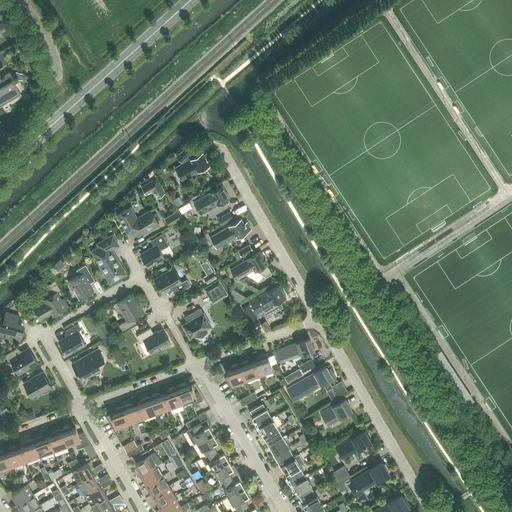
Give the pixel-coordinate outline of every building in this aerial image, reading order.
[(10,22),(0,28),(0,31),(1,32),(11,26),(10,22)] [(0,86),(0,106),(21,94),(13,80),(15,79),(11,72),(0,77),(0,84),(1,86),(0,86)] [(182,163),(175,168),(182,180),(210,164),(203,152),(193,157),(191,153),(191,152),(187,147),(176,156),(181,161),(182,163)] [(164,194),(156,179),(141,187),(145,194),(151,190),(154,191),(158,197),(164,194)] [(210,192),(193,202),(200,214),(217,204),(218,204),(228,198),(229,198),(229,197),(222,186),(223,186),(222,185),(221,186),(211,192),(210,192)] [(191,207),(189,202),(179,208),(181,213),(191,207)] [(130,207),(117,214),(127,231),(129,230),(137,232),(139,234),(147,229),(148,231),(159,225),(153,214),(147,218),(145,214),(138,218),(136,218),(130,207)] [(176,211),(165,218),(169,225),(181,218),(176,211)] [(230,212),(218,219),(222,225),(233,218),(230,212)] [(229,225),(229,226),(210,237),(216,248),(235,237),(236,237),(251,229),(247,222),(244,224),(241,218),(229,225)] [(178,223),(173,226),(176,232),(181,229),(178,223)] [(150,240),(154,246),(140,254),(148,267),(164,257),(160,250),(168,245),(162,234),(150,240)] [(102,251),(95,255),(101,267),(100,267),(103,273),(104,272),(110,282),(125,273),(111,249),(118,245),(112,235),(98,244),(102,251)] [(205,237),(198,241),(202,248),(209,244),(205,237)] [(249,244),(238,251),(242,257),(253,250),(249,244)] [(248,259),(231,269),(237,279),(245,274),(258,282),(263,275),(266,277),(272,273),(266,264),(267,263),(260,251),(248,258),(248,259)] [(94,289),(93,290),(86,278),(92,275),(86,264),(76,270),(79,275),(69,281),(80,299),(76,301),(87,295),(86,294),(94,290),(94,289)] [(182,282),(174,267),(154,278),(163,293),(176,285),(180,291),(191,285),(187,279),(182,282)] [(212,272),(207,275),(204,276),(207,281),(215,276),(212,272)] [(55,281),(47,286),(52,294),(57,291),(60,290),(55,281)] [(218,281),(205,288),(213,302),(226,294),(218,281)] [(250,302),(242,307),(252,324),(258,320),(255,314),(256,313),(263,309),(267,315),(282,307),(278,301),(286,296),(279,284),(249,301),(250,302)] [(44,299),(45,301),(34,308),(40,319),(52,312),(53,315),(68,306),(63,298),(62,299),(57,291),(52,294),(44,299)] [(118,302),(112,305),(112,306),(118,302),(128,319),(119,325),(122,330),(136,322),(133,317),(144,311),(133,293),(130,295),(130,294),(127,295),(128,296),(118,302)] [(191,321),(188,323),(183,325),(190,337),(195,334),(196,336),(207,332),(205,329),(210,326),(208,323),(209,321),(207,317),(205,316),(203,313),(203,314),(200,308),(188,315),(191,321)] [(24,326),(17,324),(19,316),(19,315),(6,312),(3,323),(0,322),(0,337),(1,338),(2,338),(4,337),(5,335),(20,339),(24,326)] [(69,335),(65,337),(59,341),(67,354),(85,344),(78,331),(81,329),(78,323),(65,330),(69,335)] [(154,334),(150,328),(137,336),(140,342),(144,340),(151,353),(161,347),(162,349),(171,346),(169,342),(170,342),(162,329),(154,334)] [(123,335),(115,339),(118,346),(126,341),(123,335)] [(296,342),(276,350),(280,362),(301,355),(314,350),(309,337),(296,342)] [(21,353),(17,347),(5,355),(8,361),(11,359),(19,373),(37,363),(29,348),(21,353)] [(72,363),(78,374),(78,373),(81,378),(90,374),(90,375),(99,372),(98,369),(100,368),(97,363),(104,358),(98,348),(72,363)] [(118,349),(112,353),(115,357),(118,358),(122,356),(118,349)] [(441,350),(435,354),(465,401),(472,397),(441,350)] [(260,359),(254,361),(259,375),(261,380),(265,379),(265,373),(273,370),(267,353),(259,356),(260,359)] [(311,358),(299,365),(303,372),(315,365),(311,358)] [(247,360),(239,363),(245,380),(259,375),(254,361),(248,363),(247,360)] [(232,385),(245,380),(239,363),(232,366),(233,369),(227,371),(232,385)] [(332,380),(333,380),(334,379),(335,378),(335,377),(335,376),(335,375),(333,372),(330,368),(328,369),(326,366),(287,388),(291,396),(299,392),(302,396),(303,395),(306,395),(308,394),(311,393),(312,391),(314,389),(328,380),(329,382),(332,381),(332,380)] [(51,386),(42,372),(24,382),(32,397),(42,391),(43,392),(52,389),(50,386),(51,386)] [(186,387),(184,383),(177,386),(183,403),(191,400),(192,404),(202,400),(198,392),(195,393),(192,384),(186,387)] [(170,392),(164,394),(169,408),(183,403),(177,386),(169,389),(170,392)] [(9,387),(4,390),(7,397),(12,394),(9,387)] [(332,389),(328,391),(332,399),(336,397),(332,389)] [(157,393),(150,396),(156,413),(169,408),(164,394),(158,397),(157,393)] [(254,399),(250,393),(239,400),(243,405),(254,399)] [(143,402),(137,404),(142,418),(156,413),(150,396),(142,399),(143,402)] [(352,411),(345,398),(320,412),(327,424),(352,411)] [(130,403),(123,406),(129,423),(142,418),(137,404),(131,406),(130,403)] [(253,421),(256,427),(275,416),(275,415),(272,417),(267,407),(266,408),(263,403),(250,410),(253,415),(252,416),(254,420),(253,421)] [(115,428),(129,423),(123,406),(115,409),(116,412),(110,414),(115,428)] [(194,418),(197,424),(207,418),(208,417),(205,412),(194,418)] [(275,416),(256,427),(260,433),(261,432),(263,435),(278,427),(273,418),(275,416)] [(189,428),(197,424),(194,418),(185,423),(189,428)] [(193,444),(197,442),(213,433),(208,425),(210,423),(207,418),(197,424),(189,428),(186,430),(193,444)] [(68,426),(60,429),(67,446),(81,440),(76,427),(69,429),(68,426)] [(283,436),(278,427),(263,435),(269,445),(286,435),(286,434),(283,436)] [(54,435),(48,437),(53,451),(67,446),(60,429),(53,432),(54,435)] [(367,447),(366,446),(366,445),(370,443),(368,438),(370,437),(365,429),(335,446),(342,458),(358,450),(359,452),(367,447)] [(218,441),(213,433),(197,442),(205,455),(223,445),(220,439),(218,441)] [(178,435),(171,439),(174,444),(181,440),(178,435)] [(286,436),(286,435),(269,445),(274,455),(289,446),(284,437),(286,436)] [(41,436),(33,439),(40,456),(53,451),(48,437),(42,439),(41,436)] [(27,445),(21,447),(26,461),(40,456),(33,439),(26,442),(27,445)] [(140,451),(137,445),(133,447),(126,451),(129,457),(140,451)] [(223,445),(205,455),(201,457),(205,464),(209,462),(213,469),(229,460),(224,452),(226,450),(223,445)] [(14,446),(6,449),(13,466),(26,461),(21,447),(15,449),(14,446)] [(172,446),(166,450),(170,457),(176,453),(172,446)] [(294,455),(289,446),(274,455),(280,464),(297,454),(294,455)] [(13,466),(6,449),(0,451),(0,454),(0,455),(0,473),(6,471),(5,468),(13,466)] [(141,473),(157,464),(162,461),(154,452),(150,454),(148,449),(139,455),(142,459),(137,462),(135,463),(141,473)] [(176,453),(169,457),(171,461),(175,468),(182,464),(176,453)] [(280,464),(285,474),(300,465),(304,463),(299,453),(297,454),(280,464)] [(233,468),(229,460),(213,469),(220,482),(238,472),(235,466),(233,468)] [(78,482),(94,473),(91,468),(93,467),(90,461),(72,471),(78,482)] [(383,465),(382,462),(350,480),(355,488),(351,490),(355,496),(363,492),(362,490),(384,477),(385,479),(392,475),(385,463),(383,465)] [(141,473),(141,474),(139,475),(142,481),(145,479),(147,484),(163,475),(157,464),(141,473)] [(305,474),(300,465),(285,474),(287,477),(286,478),(289,484),(308,473),(305,474)] [(340,482),(342,481),(341,481),(350,476),(344,465),(333,471),(340,482)] [(198,470),(191,474),(194,479),(201,475),(198,470)] [(242,477),(238,472),(220,482),(228,496),(244,487),(240,479),(242,477)] [(76,488),(80,486),(84,492),(100,484),(94,473),(78,482),(74,484),(76,488)] [(308,474),(308,473),(289,484),(293,490),(294,490),(296,493),(297,493),(300,498),(313,491),(310,485),(311,485),(306,475),(308,474)] [(151,490),(153,494),(169,485),(163,475),(147,484),(145,486),(148,491),(151,490)] [(189,476),(183,479),(188,487),(194,484),(189,476)] [(202,479),(196,482),(202,493),(208,489),(202,479)] [(342,481),(340,482),(336,484),(340,491),(346,488),(342,481)] [(27,483),(12,492),(18,503),(33,494),(27,483)] [(106,494),(100,484),(84,492),(90,503),(106,494)] [(175,496),(169,485),(153,494),(159,504),(175,496)] [(249,495),(244,487),(228,496),(236,509),(254,499),(251,493),(249,495)] [(303,508),(305,511),(311,511),(326,504),(325,503),(323,505),(317,495),(316,496),(313,491),(300,498),(304,503),(303,504),(305,508),(303,508)] [(208,492),(202,495),(206,501),(211,498),(208,492)] [(26,511),(39,504),(33,494),(18,503),(22,511),(26,511)] [(98,511),(112,504),(106,494),(90,503),(95,511),(98,511)] [(388,502),(373,511),(397,511),(403,509),(404,511),(410,507),(404,497),(402,498),(400,495),(388,502)] [(170,511),(181,506),(175,496),(159,504),(163,511),(170,511)] [(257,505),(254,499),(236,509),(237,511),(258,511),(255,506),(257,505)] [(189,507),(186,503),(181,506),(170,511),(184,511),(183,510),(189,507)] [(207,503),(196,510),(196,511),(204,511),(210,509),(207,503)]
